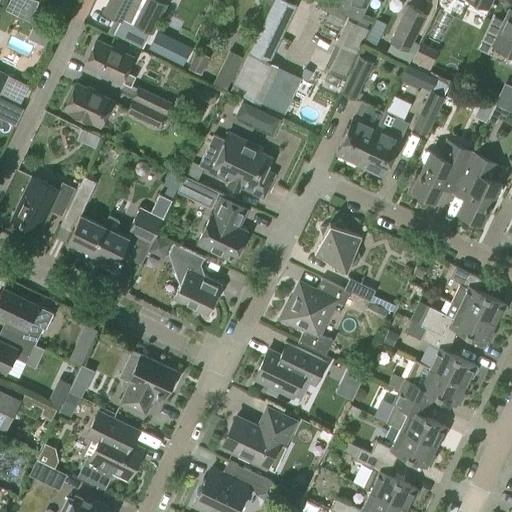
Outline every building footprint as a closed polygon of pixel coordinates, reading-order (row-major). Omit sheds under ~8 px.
[(8,0),(7,9),(31,15),(34,0),(8,0)] [(121,20),(130,0),(108,0),(103,11),(121,20)] [(130,0),(121,20),(131,25),(132,22),(133,23),(149,31),(151,32),(165,2),(162,0),(130,0)] [(272,0),(230,90),(280,114),(298,77),(270,63),(297,5),(289,1),(289,0),(272,0)] [(340,0),(336,9),(358,20),(367,0),(340,0)] [(468,0),(487,9),(490,0),(468,0)] [(407,3),(389,41),(408,51),(427,13),(407,3)] [(511,9),(509,8),(503,21),(490,15),(475,46),(488,52),(493,43),(511,52),(507,61),(511,63),(511,9)] [(43,16),(31,39),(45,46),(56,22),(43,16)] [(322,69),(344,79),(368,29),(347,19),(322,69)] [(132,25),(126,38),(142,46),(149,31),(133,23),(132,25)] [(374,44),(380,34),(371,29),(366,40),(374,44)] [(177,41),(157,32),(150,47),(169,57),(177,41)] [(84,64),(120,81),(121,80),(130,84),(134,74),(125,70),(132,56),(96,39),(84,64)] [(419,46),(413,58),(430,66),(436,54),(419,46)] [(215,82),(226,87),(240,56),(230,51),(215,82)] [(188,69),(199,75),(207,58),(196,53),(188,69)] [(372,62),(358,55),(340,91),(355,98),(372,62)] [(311,71),(305,68),(301,76),(307,79),(311,71)] [(425,72),(418,85),(429,90),(430,89),(443,95),(448,84),(425,72)] [(511,112),(511,84),(504,81),(493,104),(511,112)] [(76,82),(64,108),(70,110),(69,111),(91,121),(100,125),(112,99),(76,82)] [(458,87),(450,83),(445,94),(453,98),(458,87)] [(170,102),(138,86),(132,98),(165,114),(170,102)] [(214,105),(215,90),(201,88),(200,103),(214,105)] [(427,132),(444,96),(443,95),(430,89),(429,90),(413,125),(427,132)] [(18,105),(0,95),(0,116),(10,122),(18,105)] [(132,98),(127,110),(159,125),(165,114),(132,98)] [(372,105),(360,100),(335,153),(359,164),(377,126),(365,120),(372,105)] [(407,123),(396,117),(397,116),(384,110),(377,126),(359,164),(382,175),(407,123)] [(228,131),(225,138),(214,133),(199,164),(210,169),(209,171),(229,180),(227,184),(238,189),(240,185),(263,197),(274,173),(265,169),(271,156),(259,150),(260,147),(228,131)] [(434,200),(445,177),(457,183),(472,152),(447,140),(440,155),(430,150),(430,151),(427,150),(424,151),(421,158),(422,161),(424,162),(418,174),(415,173),(407,191),(417,196),(419,193),(434,200)] [(500,185),(498,184),(499,183),(489,178),(496,163),(472,152),(457,183),(468,188),(457,211),(472,218),(471,221),(482,227),(491,208),(488,206),(493,195),(496,196),(499,195),(502,188),(500,185)] [(147,173),(149,168),(148,162),(142,159),(136,161),(133,167),(135,172),(140,175),(147,173)] [(197,179),(203,167),(191,161),(185,173),(197,179)] [(32,175),(11,219),(38,232),(49,209),(61,215),(75,187),(62,181),(58,188),(32,175)] [(65,244),(88,256),(103,225),(80,213),(96,181),(84,175),(60,224),(72,230),(65,244)] [(511,188),(508,196),(511,198),(511,214),(503,233),(511,237),(511,188)] [(151,208),(163,214),(173,196),(161,190),(151,208)] [(242,246),(241,242),(247,231),(238,226),(246,208),(221,196),(212,214),(211,213),(197,242),(233,259),(234,256),(238,255),(242,246)] [(150,242),(163,217),(154,213),(140,206),(127,231),(150,242)] [(120,254),(128,237),(116,231),(119,223),(118,218),(108,214),(103,225),(88,256),(113,268),(118,257),(120,258),(122,254),(120,254)] [(355,263),(356,264),(360,256),(359,255),(356,247),(361,236),(343,228),(340,219),(332,222),(329,221),(328,224),(319,227),(322,235),(313,253),(332,262),(335,270),(343,267),(346,269),(347,266),(355,263)] [(169,242),(154,235),(150,242),(147,249),(162,256),(169,242)] [(173,296),(207,313),(215,296),(220,295),(218,290),(221,284),(199,274),(197,268),(203,256),(173,242),(168,252),(179,284),(173,296)] [(417,264),(413,272),(421,276),(425,268),(417,264)] [(482,278),(455,265),(449,277),(458,281),(450,300),(458,304),(494,322),(498,314),(501,315),(507,305),(503,303),(504,302),(476,288),(482,278)] [(343,304),(350,291),(344,288),(321,277),(315,290),(299,282),(289,304),(287,303),(280,317),(295,324),(296,322),(304,327),(297,341),(324,354),(332,339),(318,332),(334,299),(343,304)] [(349,277),(344,288),(350,291),(369,300),(375,289),(349,277)] [(3,288),(0,293),(0,315),(5,318),(16,323),(12,332),(35,343),(43,326),(45,327),(52,311),(37,304),(3,288)] [(494,322),(458,304),(450,300),(444,312),(429,305),(420,324),(425,326),(444,335),(452,339),(457,329),(485,342),(485,341),(489,342),(494,331),(490,330),(494,322)] [(369,301),(367,306),(385,314),(387,310),(369,301)] [(438,347),(444,335),(425,326),(420,338),(438,347)] [(390,345),(396,333),(387,329),(381,340),(390,345)] [(0,369),(5,372),(18,378),(26,362),(34,366),(43,347),(35,343),(12,332),(7,343),(0,339),(0,369)] [(444,335),(438,347),(429,366),(447,375),(465,383),(469,375),(472,377),(477,366),(474,365),(474,363),(447,350),(452,339),(444,335)] [(301,377),(314,383),(325,360),(287,342),(281,354),(268,348),(254,377),(292,395),(301,377)] [(87,349),(75,343),(68,359),(79,365),(87,349)] [(175,380),(174,376),(176,371),(140,353),(127,380),(129,382),(120,401),(145,413),(154,393),(163,398),(166,392),(170,391),(175,380)] [(405,379),(399,390),(423,401),(430,405),(436,394),(455,403),(456,402),(459,404),(464,393),(461,391),(465,383),(447,375),(429,366),(414,359),(405,379)] [(352,369),(345,382),(356,387),(363,374),(352,369)] [(74,380),(70,390),(80,394),(84,385),(74,380)] [(385,421),(399,428),(435,445),(439,437),(442,438),(448,428),(444,426),(445,425),(425,416),(430,405),(423,401),(399,390),(385,421)] [(70,416),(79,396),(68,391),(59,411),(70,416)] [(0,392),(0,413),(8,397),(0,392)] [(45,404),(40,414),(51,419),(56,409),(45,404)] [(272,469),(286,440),(296,420),(266,406),(257,425),(236,415),(222,445),(265,466),(272,469)] [(128,477),(129,477),(142,448),(131,443),(137,430),(98,411),(86,434),(98,440),(89,458),(87,457),(80,473),(104,485),(110,473),(126,481),(128,477)] [(370,451),(393,463),(398,452),(426,465),(426,464),(429,465),(435,455),(431,453),(435,445),(399,428),(390,447),(376,440),(370,451)] [(333,435),(322,429),(317,440),(328,445),(333,435)] [(348,441),(344,449),(355,455),(359,446),(348,441)] [(393,463),(370,451),(359,446),(355,455),(353,458),(371,467),(362,486),(370,489),(406,507),(410,499),(413,500),(418,489),(415,488),(415,487),(388,473),(393,463)] [(30,474),(59,488),(65,474),(36,460),(30,474)] [(229,460),(223,472),(211,466),(193,504),(209,511),(234,511),(246,486),(254,490),(255,494),(266,490),(271,480),(229,460)] [(403,511),(406,507),(370,489),(361,508),(335,496),(330,508),(337,511),(403,511)] [(16,496),(6,492),(2,501),(12,506),(16,496)] [(111,511),(112,511),(105,508),(106,505),(94,499),(92,502),(75,494),(72,499),(67,497),(60,511),(111,511)]
